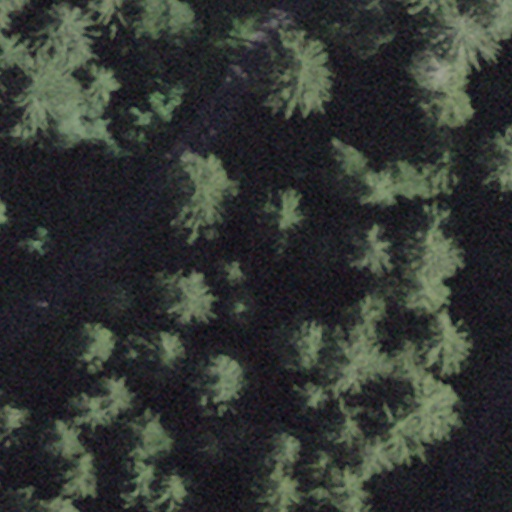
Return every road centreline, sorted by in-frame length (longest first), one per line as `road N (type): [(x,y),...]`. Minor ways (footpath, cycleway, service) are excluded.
road 1 (track): [(295,0),(125,212),(0,333)]
road 2 (track): [(445,511),(511,382)]
